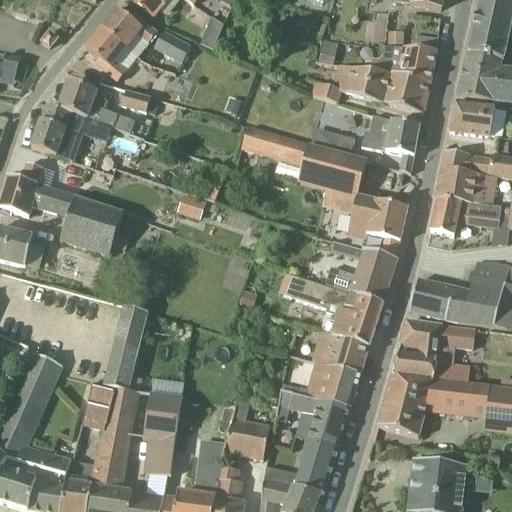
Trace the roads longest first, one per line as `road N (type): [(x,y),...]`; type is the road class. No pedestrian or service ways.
road 1 (residential): [(336,511),(411,258)]
road 2 (residential): [(411,258),(464,0)]
road 3 (residential): [(0,178),(17,125),(114,0)]
